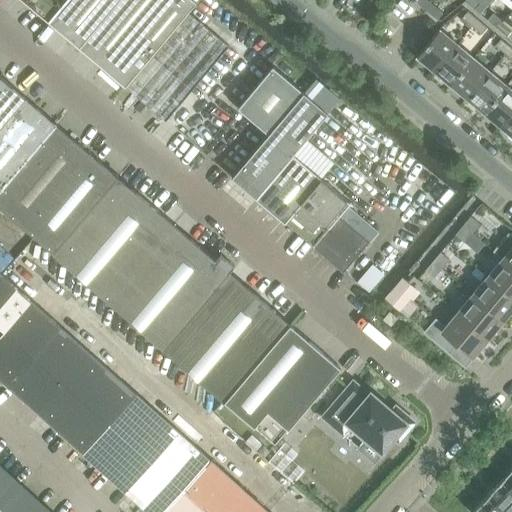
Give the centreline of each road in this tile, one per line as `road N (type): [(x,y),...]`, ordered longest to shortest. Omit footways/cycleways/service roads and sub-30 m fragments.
road 1 (unclassified): [(462,421),(0,28)]
road 2 (unclassified): [(511,180),(292,0)]
road 3 (unclassified): [(92,511),(0,428)]
